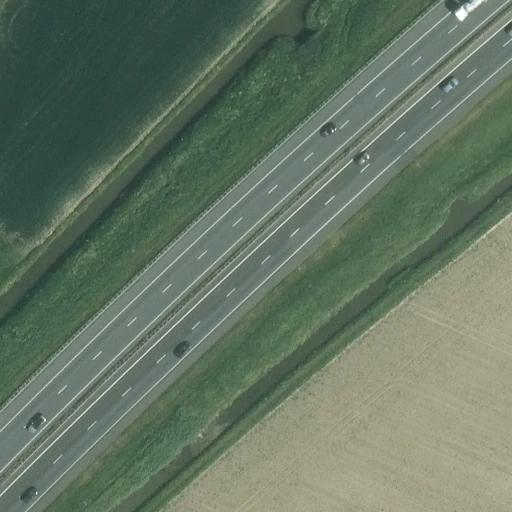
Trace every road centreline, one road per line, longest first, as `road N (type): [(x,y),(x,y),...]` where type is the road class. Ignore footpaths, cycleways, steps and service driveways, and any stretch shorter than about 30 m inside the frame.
road 1 (motorway): [(5,511),(194,327),(511,40)]
road 2 (motorway): [(488,0),(278,185),(0,453)]
